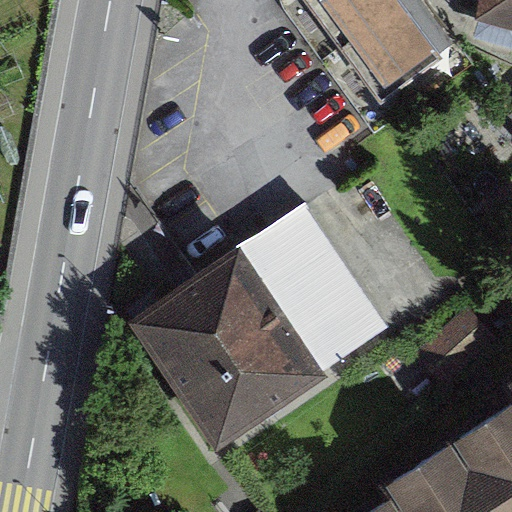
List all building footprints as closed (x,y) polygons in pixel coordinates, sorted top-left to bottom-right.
[(406,0),(338,0),(331,5),(393,96),(447,59),(406,0)] [(511,0),(495,0),(493,13),(511,16),(511,0)] [(405,321),(325,201),(267,240),(347,360),(405,321)] [(211,282),(157,317),(240,444),(353,371),(347,360),(267,240),(259,248),(242,222),(193,254),(211,282)] [(511,414),(485,432),(511,476),(511,414)] [(389,511),(511,511),(511,476),(485,432),(411,477),(421,493),(389,511)]
